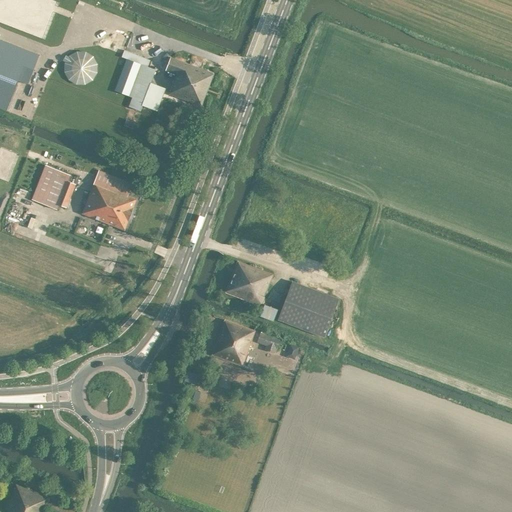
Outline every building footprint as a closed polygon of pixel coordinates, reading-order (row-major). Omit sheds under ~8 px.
[(167,33),(174,35),(176,29),(170,26),(167,33)] [(113,28),(101,27),(101,41),(113,41),(113,28)] [(0,106),(5,109),(6,108),(17,79),(27,82),(32,68),(38,53),(0,37),(0,106)] [(124,48),(121,55),(126,57),(114,89),(129,94),(131,95),(128,104),(140,109),(142,103),(157,108),(165,86),(150,81),(155,68),(148,64),(150,58),(124,48)] [(64,49),(64,79),(94,79),(94,49),(64,49)] [(200,104),(213,72),(170,55),(165,68),(163,73),(173,77),(171,82),(172,82),(168,92),(200,104)] [(29,116),(32,109),(23,106),(20,113),(29,116)] [(122,115),(120,123),(132,126),(134,118),(122,115)] [(31,198),(57,208),(59,203),(66,205),(74,182),(67,179),(70,173),(45,163),(31,198)] [(136,197),(126,193),(131,181),(98,168),(81,211),(124,227),(136,197)] [(273,273),(238,259),(225,290),(261,304),(273,273)] [(325,334),(339,296),(293,279),(278,316),(325,334)] [(261,313),(274,318),(278,307),(265,302),(261,313)] [(242,364),(255,329),(225,318),(212,353),(242,364)] [(278,339),(260,332),(257,340),(267,344),(265,348),(273,351),(278,339)] [(42,511),(45,505),(44,505),(48,495),(16,483),(4,511),(42,511)]
